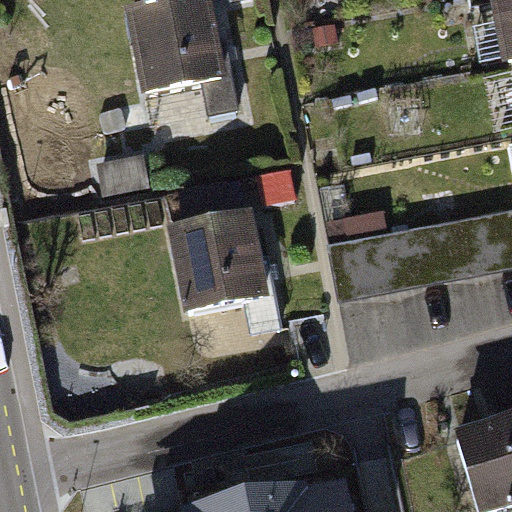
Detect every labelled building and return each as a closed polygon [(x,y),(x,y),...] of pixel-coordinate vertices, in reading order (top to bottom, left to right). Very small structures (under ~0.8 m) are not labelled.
[(511,0),(491,0),(505,72),(511,70),(511,0)] [(217,4),(134,18),(148,105),(197,97),(202,131),(246,124),(239,78),(229,79),(217,4)] [(268,187),(273,217),(307,211),(302,181),(268,187)] [(511,279),(511,224),(399,245),(394,220),(351,228),(355,253),(346,255),(356,309),(511,279)] [(262,226),(179,239),(194,327),(205,325),(210,359),(292,345),(284,299),(275,301),(262,226)] [(511,511),(511,420),(454,437),(477,511),(511,511)] [(351,511),(347,489),(308,497),(307,492),(202,511),(351,511)]
